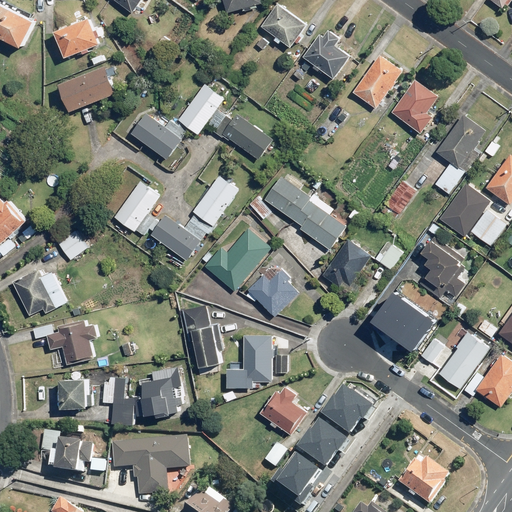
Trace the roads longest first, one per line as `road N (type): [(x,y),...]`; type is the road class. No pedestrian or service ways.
road 1 (residential): [(511,466),(344,341)]
road 2 (residential): [(511,80),(399,0)]
